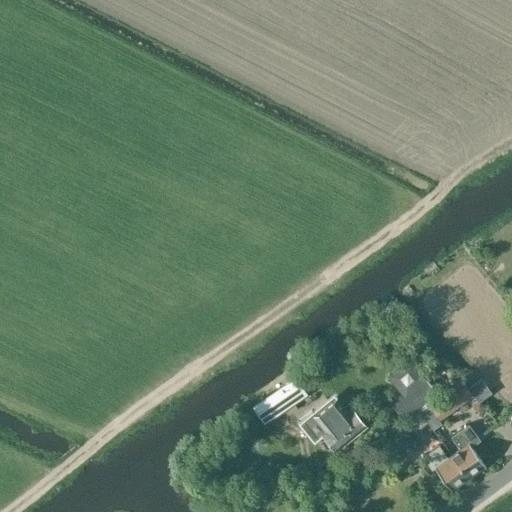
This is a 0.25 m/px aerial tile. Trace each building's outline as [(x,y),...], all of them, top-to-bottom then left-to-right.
[(408,358),(387,375),(404,395),(392,405),(403,419),(436,391),(408,358)] [(306,394),(292,374),(251,406),(264,423),(284,410),(281,407),(292,398),(295,401),(306,394)] [(465,384),(431,409),(438,419),(472,394),(465,384)] [(312,411),(299,421),(314,440),(322,433),(335,449),(366,424),(352,407),(348,410),(337,396),(333,400),(315,414),(312,411)] [(459,447),(450,454),(468,478),(485,466),(470,446),(480,439),(468,423),(451,436),(459,447)] [(396,430),(387,437),(396,450),(406,443),(396,430)] [(451,490),(468,478),(450,454),(447,456),(439,444),(422,457),(431,470),(433,468),(451,490)] [(387,447),(377,455),(383,462),(393,453),(387,447)]
